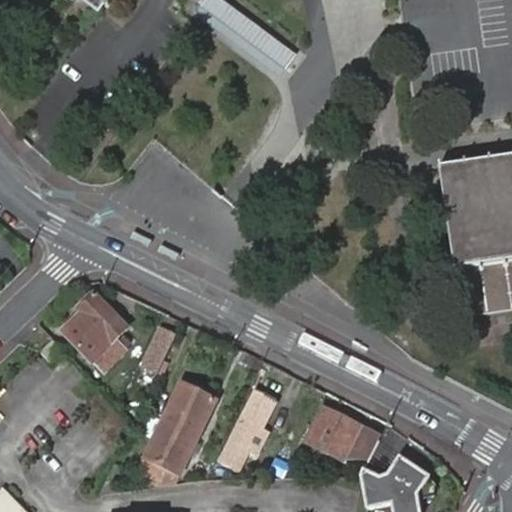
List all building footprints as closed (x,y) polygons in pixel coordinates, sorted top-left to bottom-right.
[(69,0),(74,4),(77,0),(89,0),(101,8),(106,0),(69,0)] [(207,0),(193,21),(282,81),(301,53),(221,0),(207,0)] [(511,315),(511,158),(440,169),(461,322),(511,315)] [(81,317),(63,334),(103,375),(126,353),(116,343),(129,331),(94,296),(76,314),(81,317)] [(155,379),(173,341),(159,334),(141,372),(155,379)] [(64,353),(52,339),(37,354),(50,368),(64,353)] [(173,485),(211,405),(176,388),(133,481),(147,488),(173,485)] [(256,399),(221,468),(237,476),(272,407),(256,399)] [(367,464),(376,448),(357,438),(360,433),(322,412),(304,446),(341,465),(342,464),(367,464)] [(376,448),(379,442),(360,433),(357,438),(376,448)] [(422,511),(420,500),(419,496),(431,477),(400,457),(389,475),(381,478),(364,471),(361,478),(366,511),(391,507),(392,511),(422,511)] [(98,495),(117,493),(127,471),(114,464),(98,495)] [(441,488),(431,477),(419,496),(420,500),(436,498),(441,488)] [(22,511),(0,492),(0,511),(22,511)]
